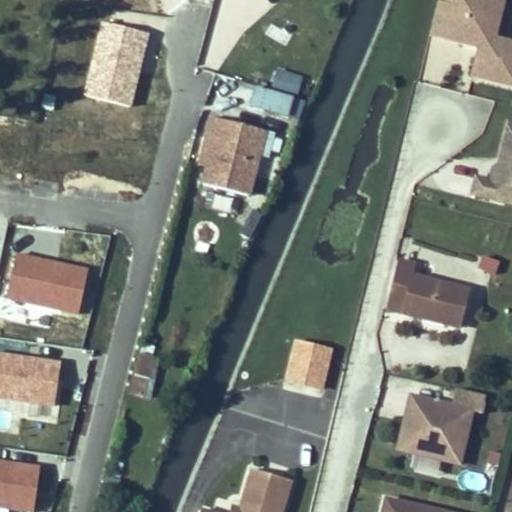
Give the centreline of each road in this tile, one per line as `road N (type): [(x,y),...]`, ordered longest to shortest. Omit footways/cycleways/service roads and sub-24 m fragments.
road 1 (residential): [(79,511),(197,73)]
road 2 (residential): [(322,511),(416,89)]
